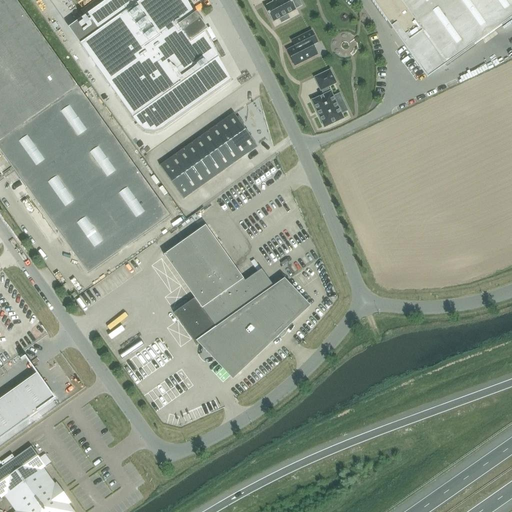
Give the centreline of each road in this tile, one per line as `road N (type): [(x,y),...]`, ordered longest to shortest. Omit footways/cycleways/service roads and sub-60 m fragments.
road 1 (unclassified): [(0,228),(163,457),(269,401),(363,301)]
road 2 (unclassified): [(363,301),(301,149),(225,0)]
road 3 (motorway): [(511,383),(331,451),(211,511)]
road 4 (unclassified): [(363,301),(424,308),(511,291)]
